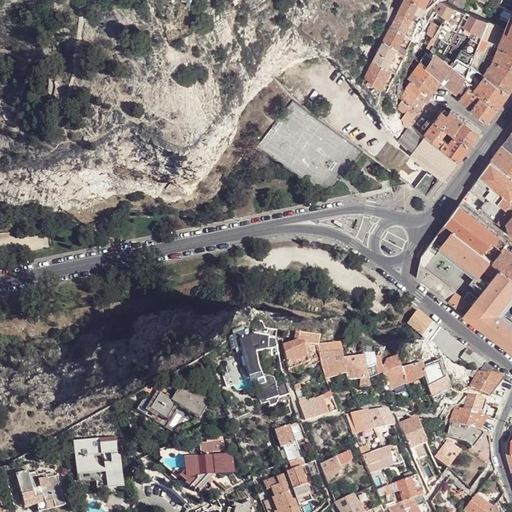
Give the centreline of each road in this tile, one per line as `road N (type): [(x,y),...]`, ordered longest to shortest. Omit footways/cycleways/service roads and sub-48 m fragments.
road 1 (tertiary): [(274,226),(0,282)]
road 2 (tertiary): [(401,218),(356,208),(274,226)]
road 3 (residential): [(411,288),(511,369)]
